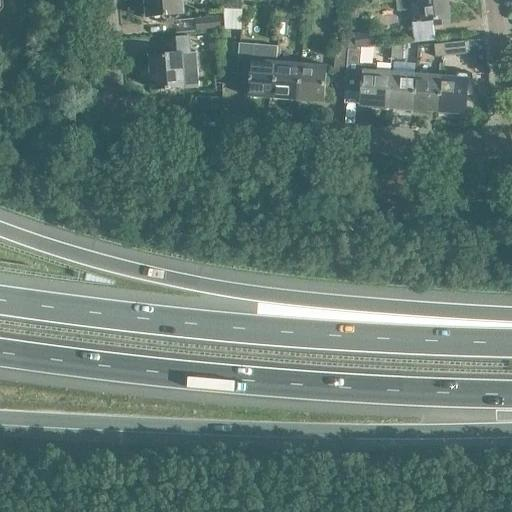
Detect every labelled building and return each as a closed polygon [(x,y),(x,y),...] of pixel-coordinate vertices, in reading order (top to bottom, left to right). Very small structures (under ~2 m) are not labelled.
[(180,0),(145,0),(147,17),(182,15),(180,0)] [(242,11),(242,0),(227,0),(227,10),(242,11)] [(447,0),(408,0),(397,1),(398,12),(411,10),(415,44),(436,41),(433,21),(450,19),(447,0)] [(219,16),(195,19),(197,33),(221,30),(219,16)] [(348,51),(362,49),(378,47),(377,31),(354,34),(355,38),(348,37),(348,44),(348,51)] [(183,88),(183,87),(199,86),(197,53),(190,53),(189,38),(164,39),(165,57),(151,58),(154,91),(183,88)] [(445,45),(447,57),(470,55),(469,42),(445,45)] [(334,73),(346,74),(348,51),(348,44),(336,43),(334,73)] [(447,57),(445,45),(434,46),(435,59),(447,57)] [(403,60),(404,47),(392,46),(391,59),(403,60)] [(388,108),(390,76),(376,75),(376,66),(361,65),(362,49),(348,51),(346,74),(363,75),(361,106),(388,108)] [(274,99),(277,63),(252,61),(249,97),(274,99)] [(299,101),(302,65),(277,63),(274,99),(299,101)] [(302,65),(299,101),(323,103),(326,67),(302,65)] [(442,79),(439,111),(466,113),(467,96),(472,97),(474,76),(456,75),(455,80),(442,79)] [(413,109),(416,77),(390,76),(388,108),(413,109)] [(439,111),(442,79),(416,77),(413,109),(439,111)] [(195,110),(221,111),(221,98),(196,97),(195,110)] [(176,383),(178,401),(193,399),(191,381),(176,383)]
